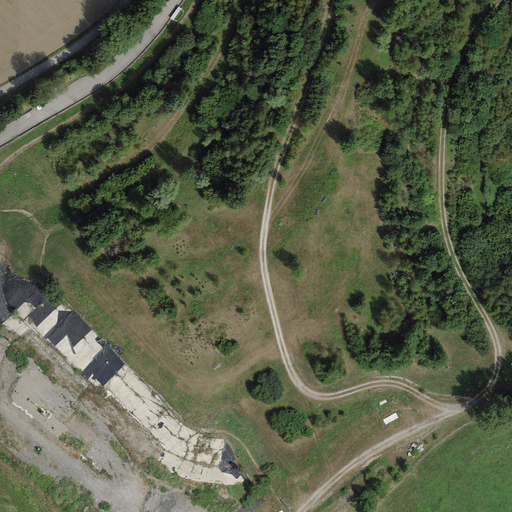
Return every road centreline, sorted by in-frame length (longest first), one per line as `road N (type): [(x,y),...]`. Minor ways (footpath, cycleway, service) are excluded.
road 1 (track): [(500,0),(454,70),(442,144),(442,226),(502,350),(498,377),(486,400),(448,411),(350,467),(302,511)]
road 2 (track): [(448,411),(390,386),(311,397),(290,372),(264,283),(260,251),(273,177),(332,0)]
